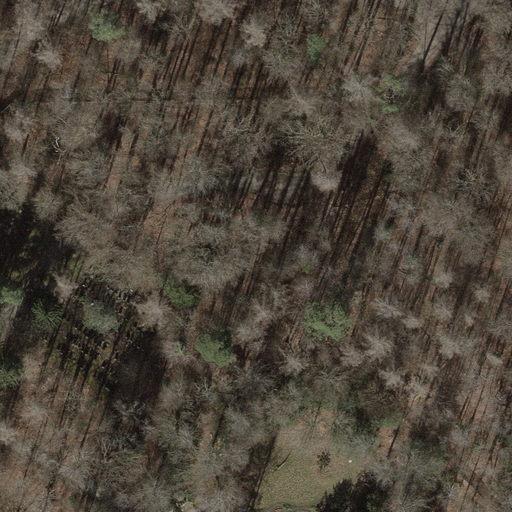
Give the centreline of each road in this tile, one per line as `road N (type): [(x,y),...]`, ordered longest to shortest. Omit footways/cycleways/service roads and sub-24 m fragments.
road 1 (track): [(0,345),(56,248),(147,196),(248,180),(307,187),(350,157),(426,54)]
road 2 (track): [(132,0),(426,54)]
